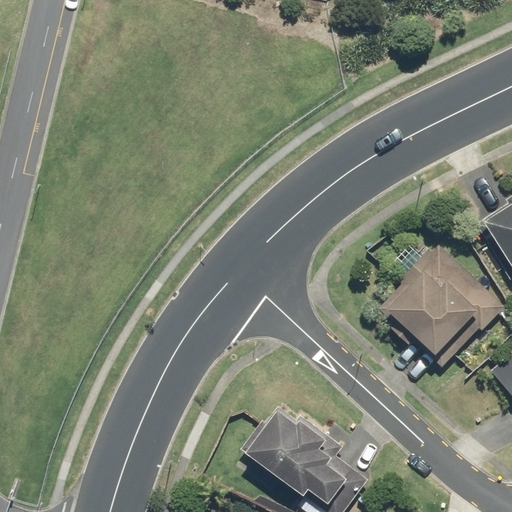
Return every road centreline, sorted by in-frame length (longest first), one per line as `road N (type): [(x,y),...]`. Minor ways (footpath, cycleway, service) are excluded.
road 1 (residential): [(511,510),(420,439),(237,271)]
road 2 (tertiary): [(237,271),(337,177),(511,86)]
road 3 (tertiary): [(109,511),(125,457),(175,354),(237,271)]
